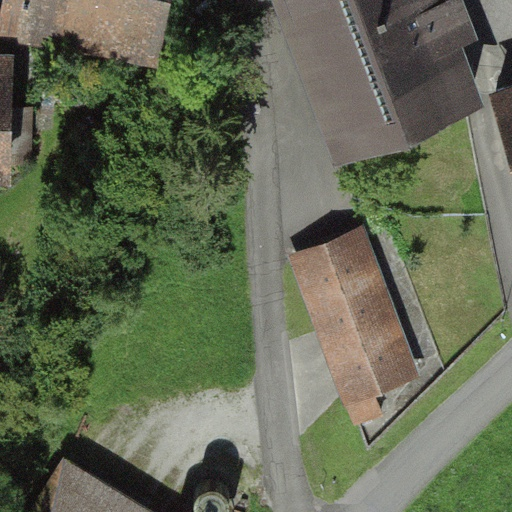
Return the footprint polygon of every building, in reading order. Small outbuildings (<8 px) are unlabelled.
[(159,0),(3,0),(0,25),(153,48),(159,0)] [(436,0),(273,0),(335,148),(474,90),(436,0)] [(0,182),(14,181),(6,53),(0,53),(0,182)] [(511,87),(492,94),(511,158),(511,87)] [(422,369),(362,226),(287,258),(347,400),(422,369)]
